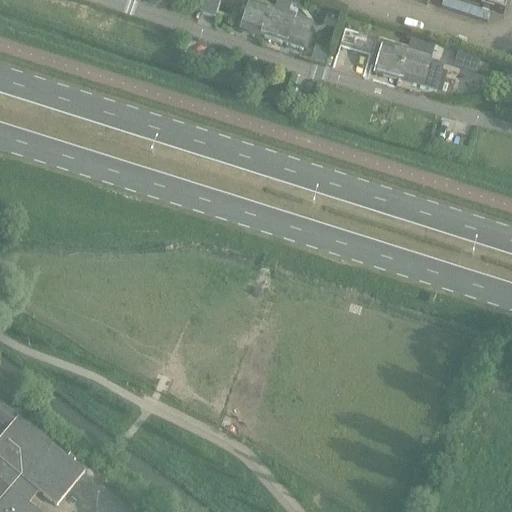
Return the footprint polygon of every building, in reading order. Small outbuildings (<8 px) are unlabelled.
[(205,0),(200,15),(215,20),(221,0),(205,0)] [(288,16),(293,0),(278,0),(275,11),(288,16)] [(509,0),(454,0),(504,16),(509,0)] [(273,15),(244,5),(240,17),(245,19),(241,32),(265,40),(273,15)] [(265,40),(303,53),(311,27),(273,15),(265,40)] [(315,48),(311,60),(324,65),(329,52),(315,48)] [(406,58),(382,51),(374,76),(398,83),(406,58)] [(398,83),(422,90),(436,95),(443,70),(406,58),(398,83)] [(0,425),(6,430),(17,417),(0,403),(0,425)] [(18,419),(0,441),(0,483),(12,493),(13,494),(32,470),(22,461),(41,438),(18,419)] [(56,508),(84,474),(41,438),(22,461),(32,470),(13,494),(28,506),(39,493),(56,508)] [(0,507),(12,493),(0,483),(0,507)] [(35,511),(28,506),(13,494),(12,493),(0,507),(0,511),(35,511)]
